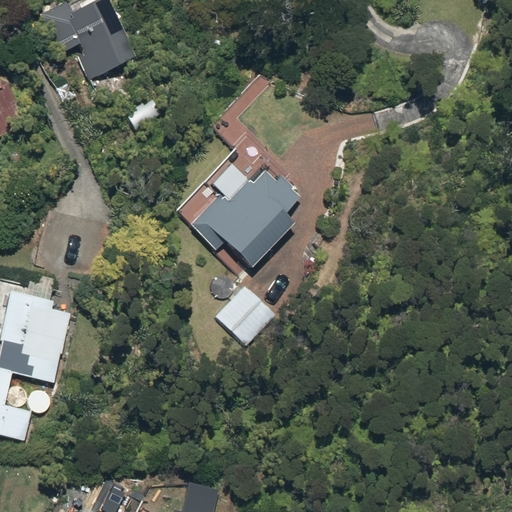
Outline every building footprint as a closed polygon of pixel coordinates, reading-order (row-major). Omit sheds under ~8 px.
[(132,59),(101,0),(100,0),(68,17),(61,3),(36,16),(58,57),(76,47),(81,58),(77,60),(89,82),(132,59)] [(0,138),(26,124),(4,83),(0,85),(0,138)] [(124,119),(134,133),(158,117),(148,102),(124,119)] [(40,148),(55,142),(45,119),(31,125),(40,148)] [(55,144),(31,156),(38,172),(63,159),(55,144)] [(244,264),(288,218),(279,211),(295,195),(260,160),(221,200),(212,191),(185,219),(212,246),(218,240),(244,264)] [(241,284),(211,316),(241,345),(272,313),(262,304),(241,284)] [(0,303),(0,433),(22,439),(28,411),(0,404),(0,390),(5,370),(50,380),(57,350),(38,346),(49,298),(4,288),(0,303)]
